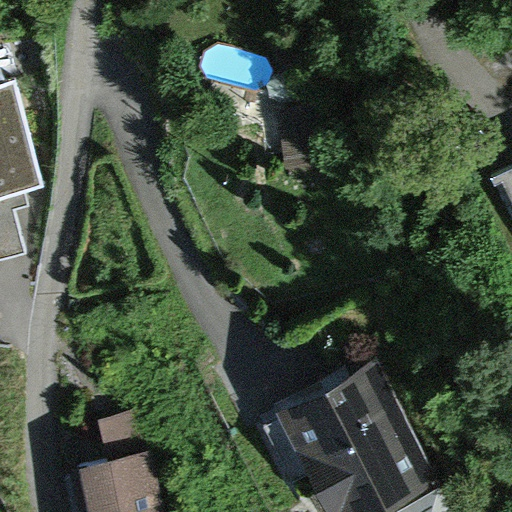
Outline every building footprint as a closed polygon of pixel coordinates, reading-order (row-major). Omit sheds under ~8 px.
[(48,187),(17,80),(0,84),(0,263),(32,254),(21,215),(37,210),(31,192),(48,187)] [(286,157),(322,154),(318,104),(281,107),(286,157)] [(511,164),(497,172),(511,204),(511,164)] [(415,473),(369,361),(282,397),(329,509),(415,473)] [(101,419),(111,463),(147,455),(137,411),(101,419)] [(111,463),(73,472),(82,511),(169,511),(156,453),(147,455),(111,463)]
